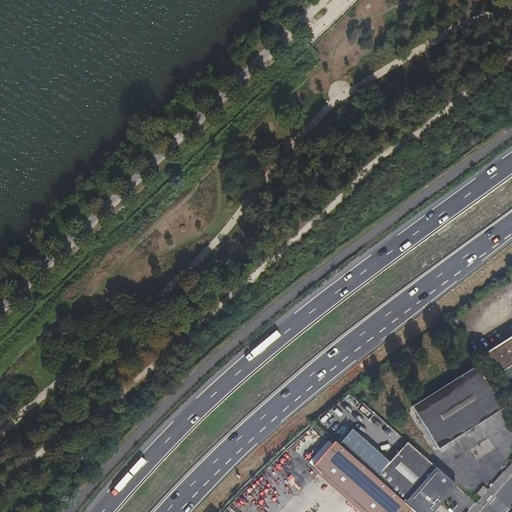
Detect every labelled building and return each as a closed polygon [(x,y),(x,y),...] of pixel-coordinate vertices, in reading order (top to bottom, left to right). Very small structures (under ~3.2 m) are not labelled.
[(354,106),(346,115),(355,123),(364,113),(354,106)] [(511,337),(486,353),(499,375),(511,366),(511,337)] [(505,412),(478,369),(414,410),(441,453),(505,412)] [(441,503),(456,486),(407,442),(389,461),(351,428),(337,444),(413,511),(438,511),(436,510),(441,503)] [(413,511),(337,444),(334,441),(310,470),(357,511),(413,511)] [(447,511),(449,510),(441,503),(436,510),(438,511),(447,511)]
